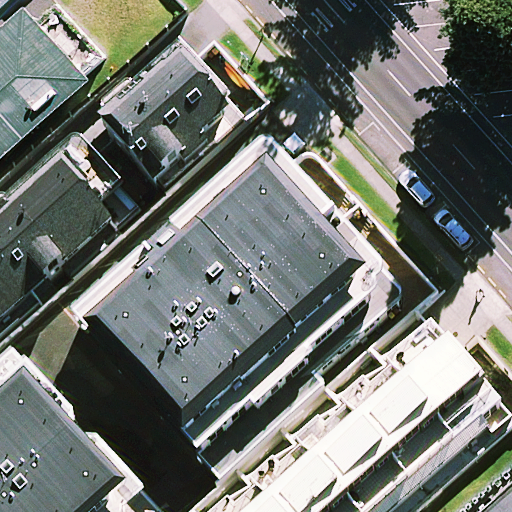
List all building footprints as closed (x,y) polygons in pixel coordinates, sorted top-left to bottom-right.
[(0,0),(0,14),(9,7),(2,0),(0,0)] [(0,173),(99,80),(36,12),(0,45),(0,173)] [(240,120),(184,60),(111,128),(167,188),(240,120)] [(0,209),(0,350),(49,309),(39,298),(66,274),(75,285),(119,247),(113,240),(145,212),(91,148),(12,216),(3,206),(0,209)] [(401,309),(279,172),(99,331),(152,391),(231,481),(331,393),(320,381),(401,309)] [(417,511),(511,426),(511,421),(418,319),(207,511),(417,511)] [(0,366),(0,511),(172,511),(111,447),(93,448),(84,439),(87,422),(19,349),(0,366)]
